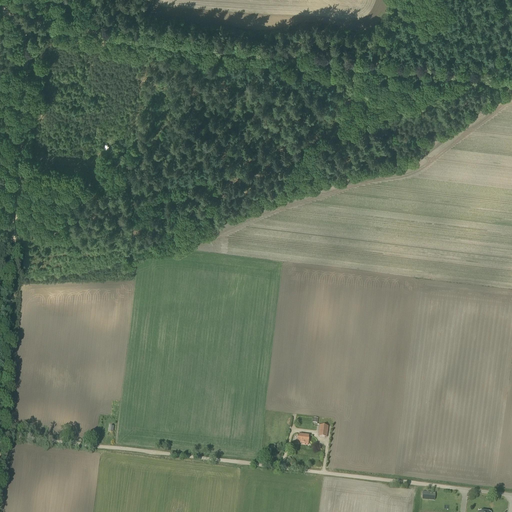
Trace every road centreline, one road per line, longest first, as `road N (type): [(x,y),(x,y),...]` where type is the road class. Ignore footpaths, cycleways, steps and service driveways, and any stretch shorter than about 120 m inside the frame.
road 1 (track): [(7,7),(21,25),(26,69),(0,488)]
road 2 (track): [(427,483),(0,435)]
road 3 (track): [(353,63),(340,135),(316,144),(170,187),(17,174)]
road 4 (track): [(374,65),(21,25)]
road 5 (track): [(511,83),(374,65)]
